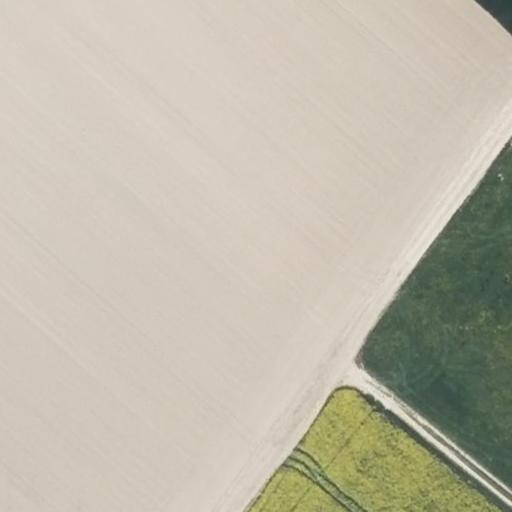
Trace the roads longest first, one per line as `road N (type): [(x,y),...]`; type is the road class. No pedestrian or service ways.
road 1 (track): [(511,113),(224,511)]
road 2 (track): [(338,355),(511,495)]
